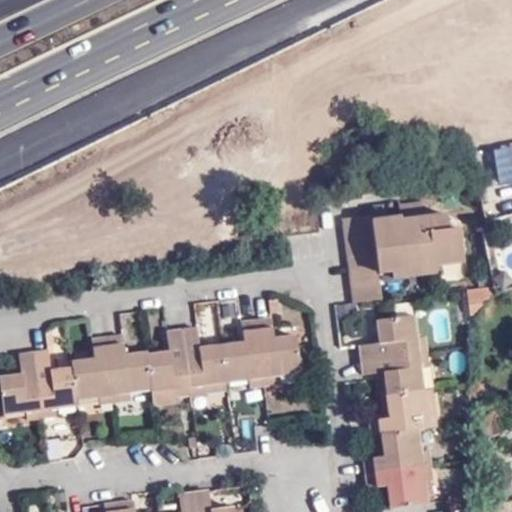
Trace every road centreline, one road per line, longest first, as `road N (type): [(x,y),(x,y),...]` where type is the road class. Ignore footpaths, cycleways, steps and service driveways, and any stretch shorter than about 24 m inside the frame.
road 1 (residential): [(275,511),(268,467),(0,486)]
road 2 (motorway): [(0,104),(217,0)]
